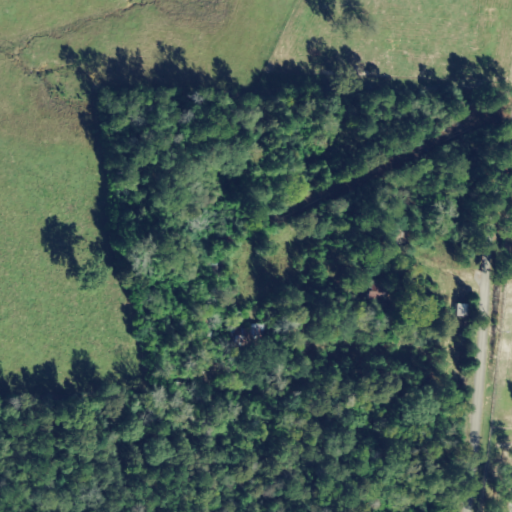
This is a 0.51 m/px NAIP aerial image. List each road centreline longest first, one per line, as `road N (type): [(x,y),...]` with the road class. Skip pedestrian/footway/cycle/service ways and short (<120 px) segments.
road 1 (residential): [(196,350),(214,293),(266,238),(308,228),(463,271)]
road 2 (residential): [(458,511),(463,271),(471,229)]
road 3 (residential): [(471,229),(511,18)]
